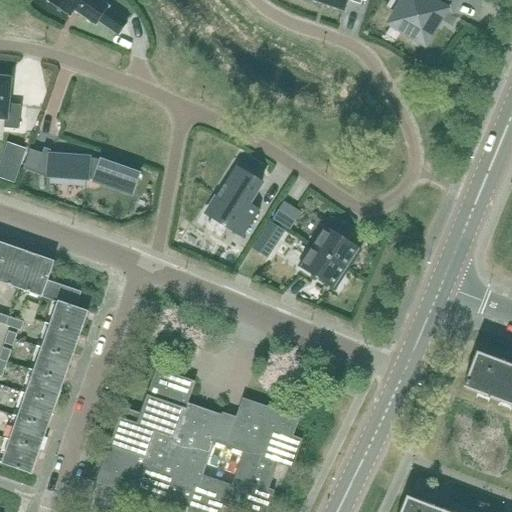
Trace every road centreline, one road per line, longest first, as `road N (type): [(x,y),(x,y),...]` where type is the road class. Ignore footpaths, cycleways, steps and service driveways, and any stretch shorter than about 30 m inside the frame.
road 1 (residential): [(403,372),(136,261)]
road 2 (residential): [(50,511),(136,261)]
road 3 (tertiary): [(339,511),(403,372)]
road 4 (residential): [(136,261),(0,214)]
